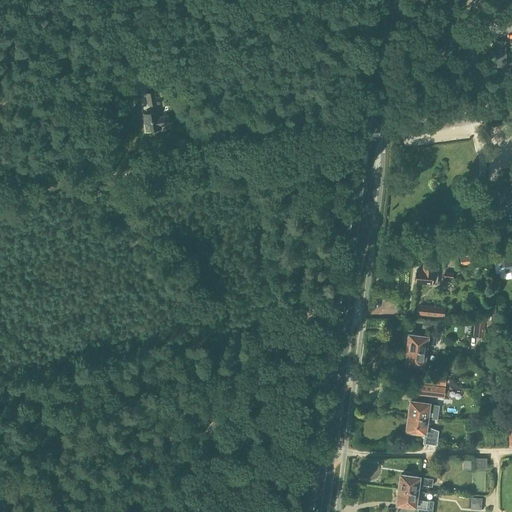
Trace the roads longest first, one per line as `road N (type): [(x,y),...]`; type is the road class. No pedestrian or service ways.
road 1 (track): [(250,151),(272,211),(256,363),(244,384),(98,511)]
road 2 (primary): [(328,451),(370,133)]
road 3 (track): [(0,195),(250,151)]
road 4 (residential): [(328,451),(497,451)]
road 5 (unclassified): [(370,133),(511,112)]
road 6 (primary): [(370,133),(387,0)]
road 7 (track): [(250,151),(370,133)]
